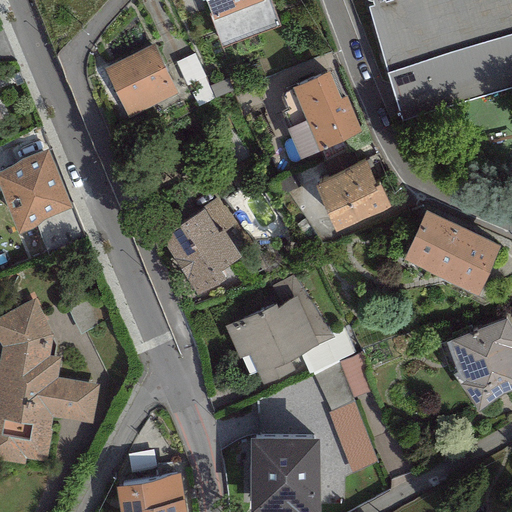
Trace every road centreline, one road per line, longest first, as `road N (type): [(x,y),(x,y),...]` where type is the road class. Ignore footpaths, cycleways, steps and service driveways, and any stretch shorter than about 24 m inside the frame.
road 1 (unclassified): [(111,0),(71,46),(71,74),(184,355),(179,385)]
road 2 (unclassified): [(159,345),(10,0)]
road 3 (unclassified): [(511,224),(455,207),(395,170),(354,93),(322,0)]
road 4 (unclassified): [(70,511),(159,345)]
road 5 (unclassified): [(511,431),(366,511)]
road 6 (unclassified): [(205,511),(179,385)]
